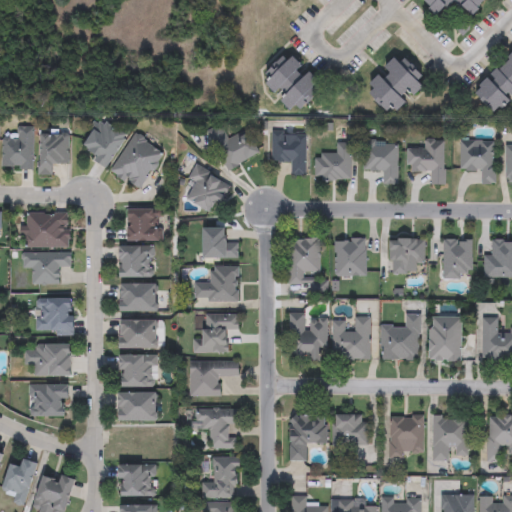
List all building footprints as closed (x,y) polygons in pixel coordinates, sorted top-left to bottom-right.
[(485,0),(474,11),(462,0),(460,0),(442,18),(424,0),(485,0)] [(511,100),(497,115),(474,93),(511,54),(511,100)] [(302,110),(297,105),(292,111),(264,83),(292,55),(324,87),(302,110)] [(423,85),(393,116),(365,88),(398,56),(421,79),(419,81),(423,85)] [(98,156),(84,147),(101,120),(127,137),(107,168),(95,161),(98,156)] [(261,155),(225,171),(208,130),(221,125),(227,139),(250,129),(261,155)] [(34,127),(34,169),(3,169),(3,138),(17,138),(17,127),(34,127)] [(40,134),(69,134),(69,164),(53,164),(53,176),(39,176),(40,134)] [(164,152),(141,191),(111,173),(134,134),(164,152)] [(272,162),(272,134),(306,134),(305,176),(291,176),(292,163),(272,162)] [(461,171),(460,142),(495,141),(496,184),(482,185),(481,170),(461,171)] [(431,172),(408,172),(407,149),(424,149),(424,142),(445,142),(445,186),(432,186),(431,172)] [(363,171),(363,144),(397,144),(397,185),(383,185),(383,171),(363,171)] [(336,154),(336,146),(350,146),(350,180),(315,180),(315,154),(336,154)] [(187,200),(196,184),(188,180),(195,167),(229,185),(214,214),(187,200)] [(163,242),(128,242),(128,209),(163,209),(163,242)] [(70,214),(70,249),(26,249),(26,214),(70,214)] [(227,228),(227,239),(238,239),(238,260),(204,260),(204,228),(227,228)] [(391,276),(391,240),(424,239),(424,265),(409,265),(409,276),(391,276)] [(319,240),(319,274),(305,274),(305,285),(289,285),(288,240),(319,240)] [(335,240),(366,240),(366,277),(335,277),(335,240)] [(443,241),(471,241),(471,279),(443,279),(443,241)] [(484,257),(492,257),(492,241),(511,241),(511,278),(484,278),(484,257)] [(121,247),(155,247),(155,278),(121,278),(121,247)] [(71,254),(71,268),(60,267),(60,286),(32,285),(33,270),(23,269),(23,253),(71,254)] [(239,267),(239,303),(196,303),(196,283),(210,283),(210,267),(239,267)] [(122,313),(122,284),(158,284),(158,313),(122,313)] [(37,299),(75,299),(75,336),(56,336),(56,332),(37,332),(37,299)] [(229,354),(194,354),(194,334),(204,334),(204,315),(239,315),(239,332),(229,332),(229,354)] [(326,361),(289,361),(289,315),(306,315),(306,322),(326,322),(326,361)] [(420,316),(419,361),(381,360),(381,327),(405,327),(405,316),(420,316)] [(333,361),(333,320),(346,320),(346,330),(354,330),(354,319),(370,319),(370,361),(333,361)] [(511,360),(482,360),(482,320),(499,320),(499,331),(511,331),(511,360)] [(158,349),(122,349),(122,321),(158,321),(158,349)] [(461,362),(429,362),(429,323),(461,323),(461,362)] [(34,377),(34,346),(72,346),(72,377),(34,377)] [(122,388),(122,355),(158,355),(158,388),(122,388)] [(192,397),(192,361),(239,362),(239,377),(221,377),(221,397),(192,397)] [(69,385),(69,417),(30,417),(31,385),(69,385)] [(157,393),(157,421),(120,421),(120,393),(157,393)] [(211,449),(211,430),(196,430),(196,409),(239,410),(238,449),(211,449)] [(368,447),(336,447),(336,415),(368,415),(368,447)] [(511,416),(511,462),(487,462),(488,416),(511,416)] [(308,462),(290,462),(290,417),(326,417),(326,445),(308,445),(308,462)] [(424,417),(423,456),(390,456),(391,417),(424,417)] [(468,459),(432,459),(432,417),(468,417),(468,459)] [(24,506),(14,503),(18,494),(3,489),(12,464),(20,466),(23,458),(39,464),(24,506)] [(239,458),(239,499),(203,499),(203,475),(212,475),(212,458),(239,458)] [(122,497),(122,465),(156,465),(156,497),(122,497)] [(75,482),(65,511),(44,511),(34,509),(45,473),(75,482)] [(474,495),(474,511),(442,511),(442,495),(474,495)] [(291,511),(292,497),(308,497),(308,505),(327,505),(327,511),(291,511)] [(511,511),(479,511),(479,497),(511,497),(511,511)] [(381,511),(382,498),(420,499),(419,511),(381,511)] [(333,511),(333,501),(376,501),(376,511),(333,511)] [(202,511),(202,503),(239,503),(239,511),(202,511)]
